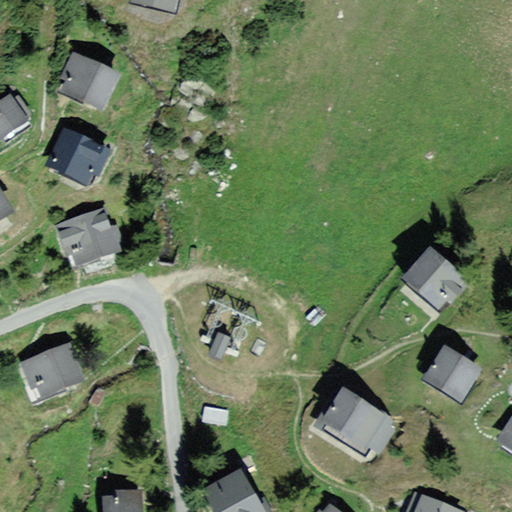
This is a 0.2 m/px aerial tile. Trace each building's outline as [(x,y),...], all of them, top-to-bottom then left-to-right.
[(115,78),(73,57),(63,77),(70,81),(66,89),(100,106),(115,78)] [(23,124),(7,100),(0,104),(0,138),(1,139),(23,124)] [(107,155),(65,135),(51,163),(86,180),(90,171),(97,175),(107,155)] [(103,218),(58,233),(66,255),(73,252),(76,262),(113,249),(113,247),(121,244),(115,228),(107,230),(103,218)] [(465,285),(431,255),(409,279),(439,304),(445,297),(451,302),(465,285)] [(230,340),(217,334),(209,353),(222,358),(230,340)] [(78,379),(66,349),(23,366),(31,387),(26,389),(28,397),(29,396),(32,405),(45,400),(42,393),(78,379)] [(475,370),(445,352),(430,378),(460,397),(475,370)] [(374,414),(344,395),(339,403),(333,399),(317,424),(323,428),(322,430),(366,457),(372,448),(378,452),(394,426),(379,417),(379,419),(374,414)] [(226,411),(206,408),(204,420),(225,423),(226,411)] [(238,478),(231,478),(218,486),(222,493),(213,498),(221,511),(266,511),(269,511),(263,500),(254,504),(238,478)] [(118,503),(108,503),(108,511),(139,511),(138,494),(118,495),(118,503)] [(446,511),(425,503),(427,500),(416,495),(408,511),(446,511)]
